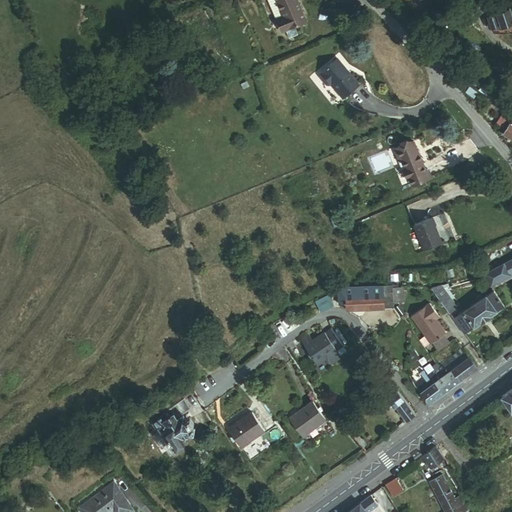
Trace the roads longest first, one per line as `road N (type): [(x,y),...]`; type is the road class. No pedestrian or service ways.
road 1 (secondary): [(316,511),(511,367)]
road 2 (unclassified): [(412,47),(511,165)]
